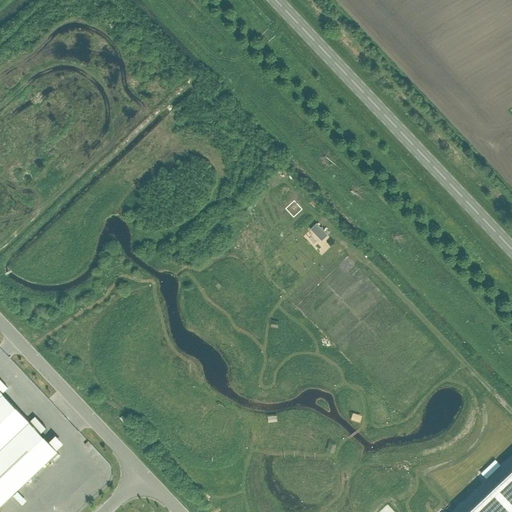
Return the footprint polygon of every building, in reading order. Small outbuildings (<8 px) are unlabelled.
[(114,0),(58,0),(51,7),(149,109),(185,74),(114,0)] [(316,224),(311,230),(322,241),(327,235),(316,224)] [(2,393),(0,395),(0,449),(29,422),(2,393)] [(29,422),(0,450),(0,505),(57,452),(40,434),(46,428),(35,417),(29,422)] [(511,511),(511,469),(466,511),(511,511)]
